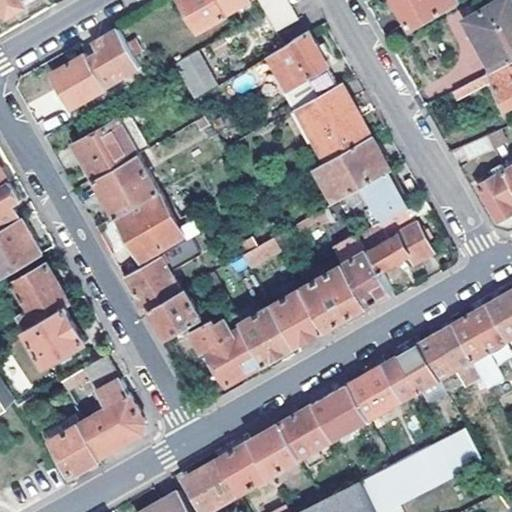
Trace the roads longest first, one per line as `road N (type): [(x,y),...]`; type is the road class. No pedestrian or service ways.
road 1 (residential): [(0,105),(191,438)]
road 2 (residential): [(492,265),(191,438)]
road 3 (residential): [(492,265),(339,0)]
road 4 (residential): [(191,438),(63,511)]
road 5 (residential): [(109,0),(0,63)]
